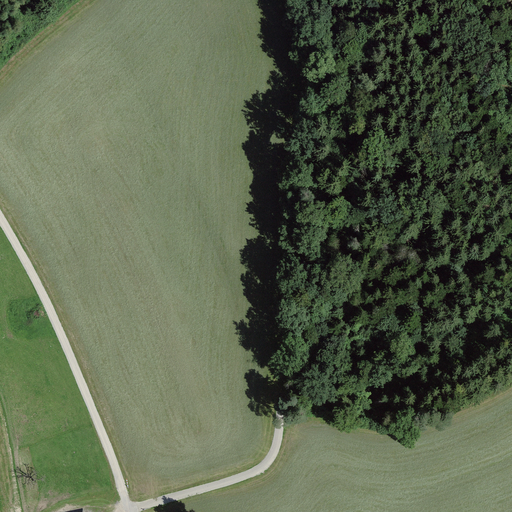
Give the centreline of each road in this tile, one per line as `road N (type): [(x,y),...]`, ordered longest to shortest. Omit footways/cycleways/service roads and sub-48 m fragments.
road 1 (track): [(129,511),(58,324),(0,216)]
road 2 (track): [(287,357),(278,447),(262,469),(132,511)]
